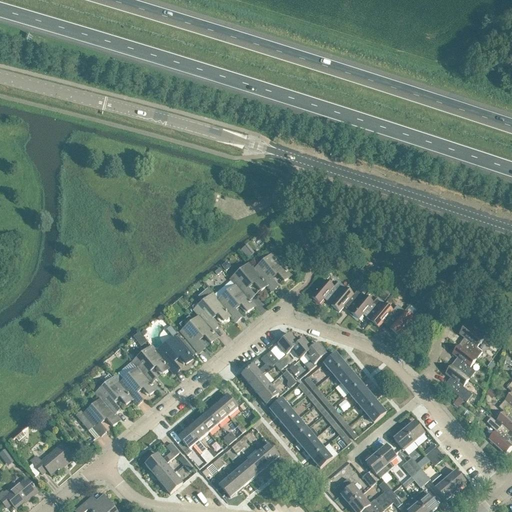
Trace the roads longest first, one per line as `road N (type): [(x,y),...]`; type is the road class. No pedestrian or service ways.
road 1 (motorway): [(0,10),(511,169)]
road 2 (unclassified): [(511,230),(255,145),(0,77)]
road 3 (motorway): [(511,126),(109,0)]
road 4 (residential): [(101,463),(279,313)]
road 5 (residential): [(279,313),(384,355),(417,389)]
road 6 (residential): [(423,395),(506,489)]
